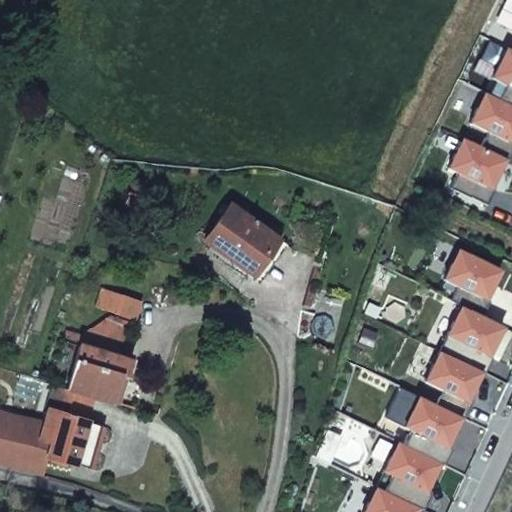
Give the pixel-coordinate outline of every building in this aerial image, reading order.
[(496,99),(511,107),(511,51),(506,49),(505,51),(489,43),(481,60),(497,67),(491,79),(503,85),(496,99)] [(480,147),(503,158),(508,161),(511,151),(511,143),(506,141),(511,129),(511,107),(496,99),(486,95),(479,110),(476,109),(469,124),(487,132),(480,147)] [(449,188),(486,206),(494,191),(489,188),(484,186),(492,171),(496,173),(503,158),(480,147),(465,140),(457,155),(455,153),(447,169),(456,173),(449,188)] [(489,188),(496,173),(492,171),(484,186),(489,188)] [(252,272),(277,239),(228,204),(203,239),(252,272)] [(463,307),(482,317),(489,302),(485,299),(480,297),(488,282),(492,284),(499,270),(461,251),(453,266),(451,265),(443,280),(457,287),(450,301),(463,307)] [(485,299),(492,284),(488,282),(480,297),(485,299)] [(440,351),(480,372),(484,374),(492,358),(487,356),(483,354),(490,339),(495,341),(501,326),(482,317),(463,307),(455,322),(453,321),(438,351),(440,351)] [(487,356),(495,341),(490,339),(483,354),(487,356)] [(78,344),(67,388),(92,395),(111,400),(118,375),(125,376),(131,361),(78,344)] [(436,405),(460,417),(463,419),(471,404),(466,401),(461,399),(469,384),(473,386),(480,372),(440,351),(424,383),(443,392),(436,405)] [(111,400),(117,403),(125,376),(118,375),(111,400)] [(0,457),(37,467),(40,453),(73,462),(85,420),(92,395),(67,388),(55,384),(43,424),(16,415),(10,434),(0,431),(0,457)] [(466,401),(473,386),(469,384),(461,399),(466,401)] [(403,445),(438,462),(442,464),(450,449),(445,447),(440,445),(448,430),(452,432),(460,417),(436,405),(422,398),(414,414),(412,412),(403,428),(409,431),(403,445)] [(85,420),(73,462),(87,466),(102,423),(85,420)] [(445,447),(452,432),(448,430),(440,445),(445,447)] [(379,489),(418,508),(421,509),(429,495),(424,492),(420,490),(427,475),(431,477),(438,462),(403,445),(400,444),(393,460),(390,459),(376,487),(379,489)] [(37,467),(0,457),(0,463),(35,473),(37,467)] [(424,492),(431,477),(427,475),(420,490),(424,492)] [(415,511),(418,508),(379,489),(367,511),(415,511)]
